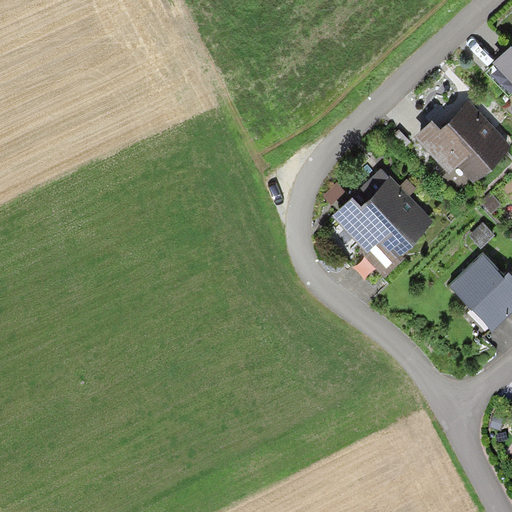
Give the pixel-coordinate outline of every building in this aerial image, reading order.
[(511,36),(511,37),(493,55),(511,75),(511,36)] [(511,141),(468,95),(442,120),(433,111),(413,129),(449,166),(456,160),(473,178),(511,141)] [(354,188),(333,208),(367,244),(363,248),(386,272),(406,253),(401,248),(433,217),(388,170),(361,196),(354,188)] [(511,176),(503,185),(511,195),(511,176)] [(502,201),(491,191),(481,201),(492,211),(502,201)] [(484,219),(469,233),(481,245),(495,231),(484,219)] [(505,270),(483,249),(450,282),(493,325),(511,305),(511,269),(509,266),(505,270)] [(507,410),(496,407),(490,426),(502,430),(507,410)]
